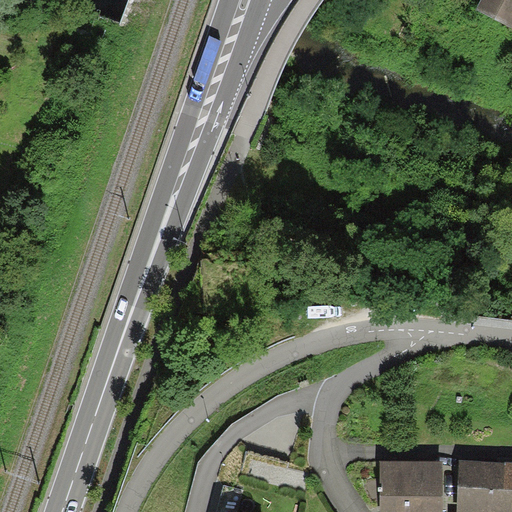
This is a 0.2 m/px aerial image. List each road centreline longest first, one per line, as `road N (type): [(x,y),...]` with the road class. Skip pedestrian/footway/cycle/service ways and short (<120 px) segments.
road 1 (primary): [(62,511),(234,37)]
road 2 (residential): [(128,511),(172,432),(237,377),(322,340),(420,328)]
road 3 (residential): [(355,511),(325,459),(331,402),(362,371),(412,346),(420,328)]
